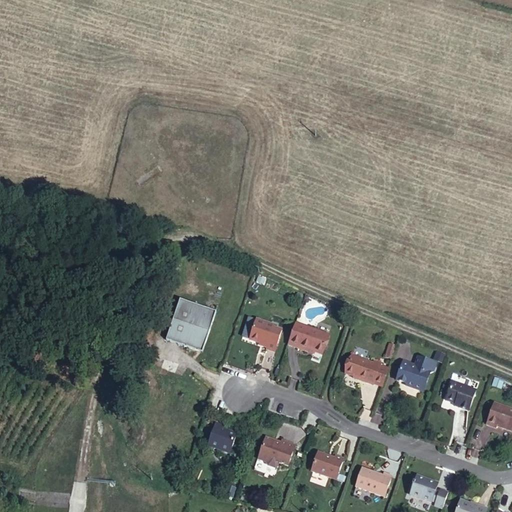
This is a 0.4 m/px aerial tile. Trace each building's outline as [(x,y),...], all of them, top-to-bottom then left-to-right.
[(305,293),(298,291),(295,302),(302,305),(306,293),(305,293)] [(211,305),(174,292),(160,333),(191,344),(198,335),(200,335),(211,305)] [(269,318),(252,312),(245,333),(262,338),(261,341),(270,344),(277,322),(268,320),(269,318)] [(324,326),(303,319),(300,327),(295,341),(303,344),(304,342),(318,346),(324,326)] [(283,337),(295,341),(300,327),(288,323),(283,337)] [(197,346),(200,335),(198,335),(191,344),(197,346)] [(384,341),(381,351),(387,353),(390,342),(384,341)] [(403,354),(397,373),(407,376),(406,377),(424,383),(427,372),(426,370),(428,363),(430,364),(434,362),(436,355),(418,349),(415,359),(410,357),(410,356),(403,354)] [(368,357),(347,350),(341,368),(354,373),(353,374),(369,379),(370,378),(378,380),(384,362),(376,360),(376,357),(369,355),(368,357)] [(482,381),(457,374),(451,393),(465,397),(464,399),(475,403),(482,381)] [(511,402),(498,398),(491,420),(500,423),(501,421),(511,424),(511,402)] [(217,427),(209,425),(201,448),(224,455),(230,434),(216,430),(217,427)] [(267,441),(258,438),(250,459),(259,462),(261,466),(267,468),(270,466),(272,463),(280,466),(288,445),(274,441),(273,444),(268,443),(267,441)] [(311,456),(305,475),(330,483),(337,462),(329,459),(328,462),(311,456)] [(362,474),(356,493),(385,503),(392,482),(384,479),(383,481),(362,474)] [(286,485),(289,477),(284,475),(281,484),(286,485)] [(444,511),(448,511),(453,497),(445,494),(444,498),(439,496),(442,488),(420,482),(415,501),(436,507),(436,506),(441,507),(440,510),(444,511)]
